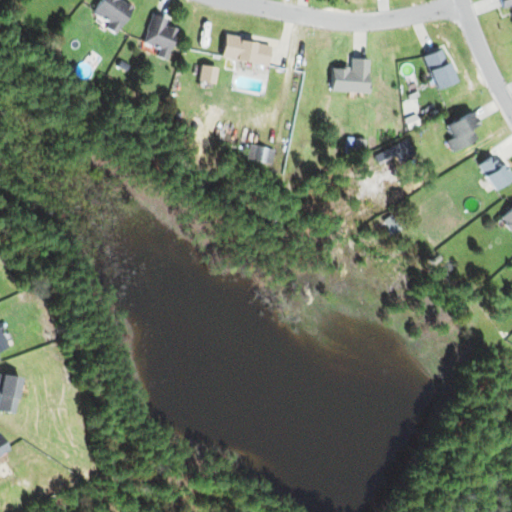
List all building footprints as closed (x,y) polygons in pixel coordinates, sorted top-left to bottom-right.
[(95,0),(88,11),(105,22),(101,28),(113,36),(131,7),(120,0),(95,0)] [(511,0),(498,0),(502,8),(511,5),(511,0)] [(178,28),(153,16),(139,48),(164,60),(178,28)] [(264,64),(267,43),(220,36),(216,58),(264,64)] [(418,58),(434,88),(453,78),(437,48),(418,58)] [(326,67),(325,91),(365,93),(366,59),(345,58),(345,68),(326,67)] [(441,141),(447,152),(473,139),(468,129),(475,126),(467,110),(440,124),(447,138),(441,141)] [(242,158),(267,165),(271,151),(247,143),(242,158)] [(488,191),(507,179),(492,157),(473,170),(488,191)] [(510,238),(511,236),(511,200),(493,216),(510,238)]
